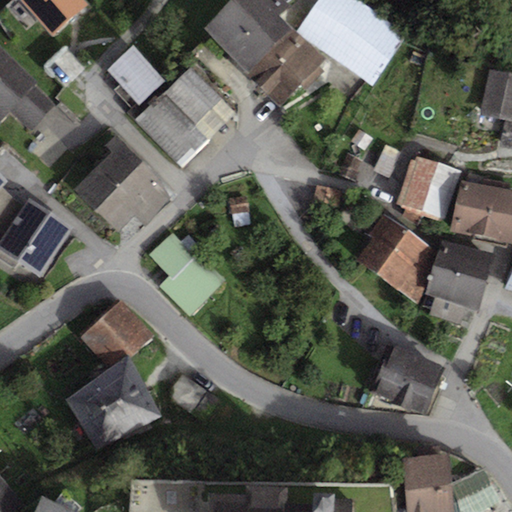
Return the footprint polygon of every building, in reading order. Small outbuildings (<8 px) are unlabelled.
[(77,0),(28,0),(54,28),(81,4),(77,0)] [(285,0),(232,0),(204,29),(246,76),(292,28),(280,15),(289,5),(287,2),(285,0)] [(407,36),(356,0),(319,0),(298,31),(373,84),(407,36)] [(292,28),(246,76),(279,108),(300,85),(306,87),(323,70),(318,65),(326,57),(292,28)] [(133,46),(107,70),(119,84),(114,90),(132,109),(138,104),(140,106),(166,81),(133,46)] [(0,49),(0,125),(2,128),(15,114),(36,134),(56,113),(37,95),(43,90),(0,49)] [(190,68),(138,120),(183,165),(225,123),(211,109),(221,99),(190,68)] [(511,72),(491,68),(481,115),(507,120),(501,147),(511,149),(511,72)] [(112,154),(76,190),(116,229),(132,213),(144,225),(173,196),(115,136),(105,147),(112,154)] [(460,172),(416,156),(400,205),(406,208),(402,217),(418,225),(423,214),(446,223),(460,172)] [(0,172),(0,188),(1,188),(8,180),(0,172)] [(482,184),(461,180),(451,232),(511,243),(511,190),(509,190),(510,184),(483,178),(482,184)] [(336,189),(318,185),(315,199),(334,203),(336,189)] [(0,240),(0,241),(23,207),(1,188),(0,188),(0,240)] [(247,196),(229,199),(231,215),(249,212),(247,196)] [(74,229),(28,199),(23,207),(0,241),(0,240),(0,250),(41,278),(74,229)] [(437,251),(383,214),(368,235),(372,238),(357,259),(418,303),(437,251)] [(194,255),(173,234),(150,256),(170,276),(160,286),(189,315),(224,280),(196,252),(194,255)] [(496,256),(442,239),(425,295),(434,297),(429,314),(460,324),(466,306),(479,310),(496,256)] [(122,304),(86,337),(113,367),(150,333),(122,304)] [(444,367),(394,346),(374,394),(424,415),(444,367)] [(128,360),(71,400),(96,447),(157,414),(128,360)] [(216,401),(182,378),(176,387),(174,400),(203,420),(216,401)] [(446,457),(405,460),(410,511),(451,511),(449,488),(446,457)] [(483,471),(449,488),(451,511),(467,511),(498,497),(483,471)] [(0,479),(0,511),(8,511),(20,502),(0,479)] [(246,495),(209,493),(208,511),(352,511),(353,499),(335,498),(335,494),(313,493),(313,504),(284,503),(285,487),(246,485),(246,495)] [(73,511),(43,497),(35,511),(73,511)]
